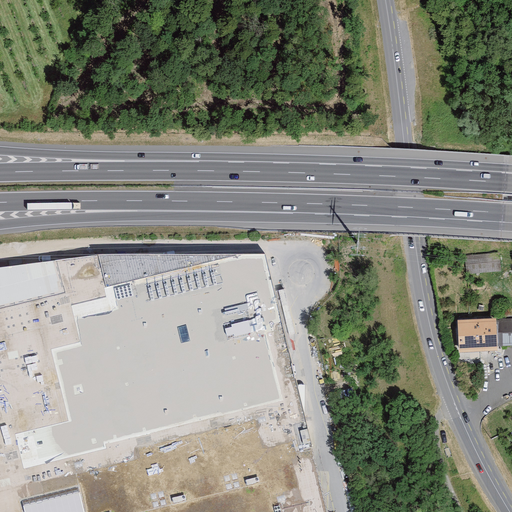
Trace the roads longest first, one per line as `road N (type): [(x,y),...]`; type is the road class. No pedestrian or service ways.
road 1 (secondary): [(510,511),(470,439),(432,335),(385,0)]
road 2 (motorway): [(0,224),(293,203)]
road 3 (motorway): [(0,202),(293,203)]
road 4 (motorway): [(511,183),(236,171)]
road 5 (motorway): [(236,171),(0,150)]
road 6 (motorway): [(236,171),(0,172)]
road 7 (motorway): [(293,203),(511,213)]
